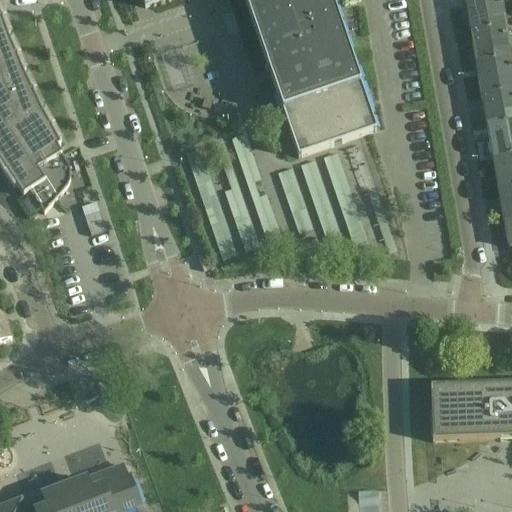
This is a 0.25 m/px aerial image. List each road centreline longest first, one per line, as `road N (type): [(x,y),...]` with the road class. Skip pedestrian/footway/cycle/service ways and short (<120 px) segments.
road 1 (unknown): [(285,229),(228,33),(214,16),(95,49)]
road 2 (residential): [(183,315),(78,0)]
road 3 (unknown): [(427,310),(362,0)]
road 4 (residential): [(470,312),(469,259),(425,0)]
road 5 (residential): [(262,511),(183,315)]
road 6 (residential): [(389,307),(272,296),(183,315)]
road 7 (residential): [(406,511),(389,307)]
road 8 (residential): [(52,352),(183,315)]
road 9 (residential): [(52,352),(24,273),(0,237)]
